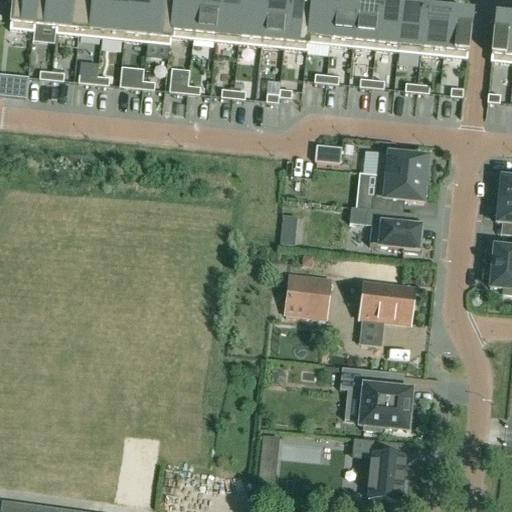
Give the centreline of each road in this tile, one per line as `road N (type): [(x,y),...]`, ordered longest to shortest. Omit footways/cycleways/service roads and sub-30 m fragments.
road 1 (residential): [(3,118),(286,148),(331,121),(473,136)]
road 2 (residential): [(459,330),(456,287),(473,136)]
road 3 (residential): [(467,511),(478,397),(459,330)]
road 4 (residential): [(473,136),(486,0)]
